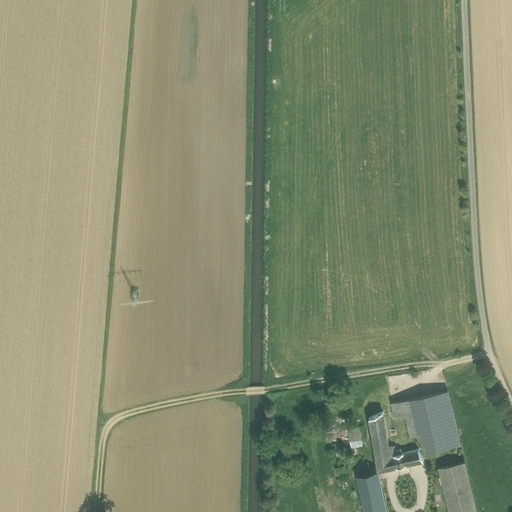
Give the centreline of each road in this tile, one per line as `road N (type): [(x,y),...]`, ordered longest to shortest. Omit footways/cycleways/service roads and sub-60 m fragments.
road 1 (track): [(93,511),(99,442),(116,415),(486,345)]
road 2 (track): [(511,404),(488,356),(473,267),(463,0)]
